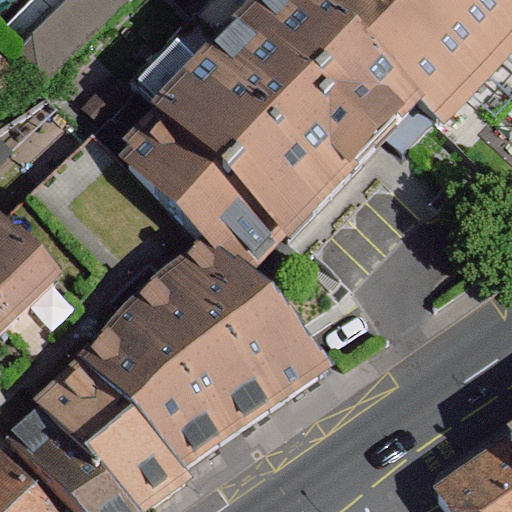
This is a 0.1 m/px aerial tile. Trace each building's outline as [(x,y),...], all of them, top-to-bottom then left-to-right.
[(134,0),(76,0),(12,65),(43,94),(134,0)] [(372,135),(385,146),(405,126),(419,112),(301,0),(225,0),(177,50),(333,202),(363,165),(353,154),(372,135)] [(511,0),(301,0),(419,112),(439,132),(511,54),(511,0)] [(333,202),(177,50),(133,96),(173,133),(130,180),(210,257),(240,286),(284,239),(289,244),(333,202)] [(0,105),(21,83),(0,63),(0,105)] [(0,343),(55,292),(0,232),(0,343)] [(240,286),(210,257),(130,332),(234,441),(326,378),(296,349),(300,345),(240,286)] [(234,441),(130,332),(85,374),(181,477),(234,441)] [(181,477),(85,374),(42,415),(129,511),(147,511),(189,485),(181,477)] [(129,511),(42,415),(10,444),(72,511),(129,511)] [(511,511),(511,456),(440,505),(445,511),(511,511)] [(0,511),(41,511),(0,466),(0,511)]
